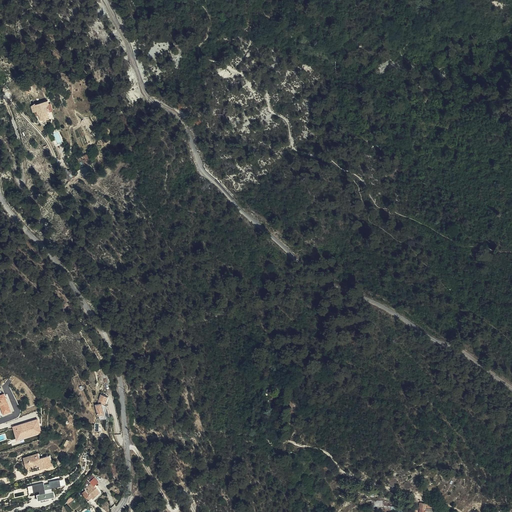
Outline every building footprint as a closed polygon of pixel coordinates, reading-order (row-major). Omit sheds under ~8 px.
[(29,103),(31,111),(34,111),(35,115),(36,115),(37,121),(46,119),(45,112),(47,112),(46,108),(45,108),(44,105),(39,105),(39,102),(33,103),(33,102),(29,103)] [(98,401),(106,404),(109,396),(101,393),(98,401)] [(0,409),(2,415),(10,412),(3,395),(0,395),(0,409)] [(100,420),(110,417),(106,402),(96,405),(100,420)] [(17,439),(43,431),(39,417),(13,426),(17,439)] [(22,460),(25,468),(37,464),(46,462),(50,459),(48,453),(38,457),(36,454),(22,460)] [(52,463),(50,459),(46,462),(37,464),(39,468),(52,463)] [(87,476),(75,492),(82,499),(84,496),(86,498),(90,494),(93,496),(99,489),(93,483),(97,479),(93,474),(89,478),(87,476)] [(46,490),(45,485),(34,487),(35,494),(40,493),(41,501),(48,500),(46,492),(62,489),(61,481),(50,484),(51,489),(46,490)] [(419,501),(419,500),(412,499),(411,511),(418,511),(419,511),(430,511),(430,508),(432,508),(432,505),(431,505),(431,504),(428,504),(428,503),(419,501)]
